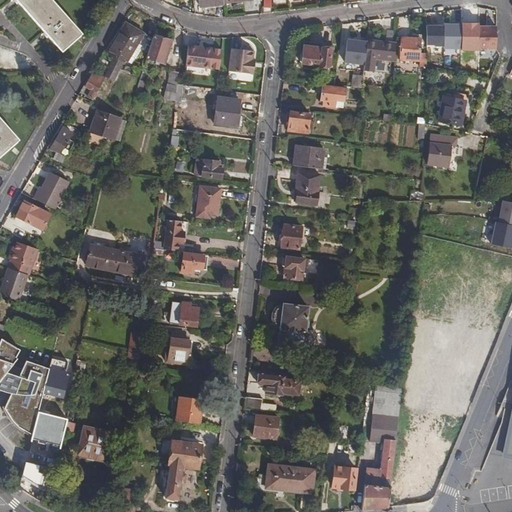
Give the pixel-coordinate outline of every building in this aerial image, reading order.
[(16,0),(62,53),(83,35),(52,0),(16,0)] [(124,61),(135,30),(125,25),(109,55),(111,56),(114,58),(122,62),(123,63),(124,61)] [(445,27),(444,48),(444,50),(462,51),(463,25),(455,25),(455,26),(451,26),(445,26),(445,27)] [(481,28),(481,26),(463,25),(462,51),(480,51),(480,49),(481,28)] [(135,30),(124,61),(127,63),(144,31),(136,27),(135,30)] [(427,47),(444,48),(445,27),(428,27),(427,47)] [(480,49),(497,50),(497,28),(481,28),(480,49)] [(154,37),(148,60),(165,65),(172,42),(154,37)] [(403,39),(401,61),(421,63),(423,40),(403,39)] [(368,43),(341,40),(339,57),(346,58),(345,63),(365,66),(368,43)] [(365,66),(364,72),(376,73),(377,61),(395,63),(397,49),(397,45),(379,43),(368,42),(368,43),(365,66)] [(204,49),(189,47),(188,49),(187,67),(220,71),(222,51),(204,49)] [(300,56),(300,61),(303,64),(330,67),(332,50),(323,49),(312,48),(305,47),(304,53),(300,56)] [(232,49),(229,71),(254,74),(257,52),(232,49)] [(111,65),(107,75),(114,79),(122,62),(114,58),(111,65)] [(146,66),(137,96),(143,98),(147,84),(145,83),(149,67),(146,66)] [(330,67),(319,66),(318,71),(317,70),(317,73),(318,75),(321,75),(321,74),(329,75),(330,67)] [(170,71),(166,100),(176,101),(178,86),(179,73),(170,71)] [(91,90),(87,97),(94,100),(102,83),(105,78),(94,72),(86,87),(91,90)] [(354,77),(352,88),(362,89),(363,78),(354,77)] [(325,101),(324,106),(344,109),(347,90),(324,87),(322,100),(325,101)] [(218,98),(215,124),(236,127),(240,101),(218,98)] [(444,98),(438,121),(459,126),(465,102),(444,98)] [(96,110),(89,131),(113,139),(113,137),(119,118),(119,117),(96,110)] [(296,124),(295,132),(308,134),(310,115),(290,113),(288,123),(296,124)] [(0,158),(20,141),(0,117),(0,158)] [(119,118),(113,137),(118,139),(124,119),(119,118)] [(288,123),(287,131),(295,132),(296,124),(288,123)] [(61,130),(50,149),(56,152),(64,156),(74,137),(61,130)] [(432,134),(430,164),(451,164),(452,144),(458,144),(458,135),(432,134)] [(297,147),(294,166),(322,170),(324,151),(297,147)] [(56,152),(53,158),(62,162),(64,156),(56,152)] [(220,162),(198,159),(196,176),(222,179),(223,169),(219,169),(220,162)] [(44,187),(38,198),(55,207),(69,179),(52,171),(44,187)] [(298,189),(296,204),(317,206),(321,176),(298,174),(296,189),(298,189)] [(41,185),(35,197),(38,198),(44,187),(41,185)] [(201,187),(197,217),(209,219),(210,216),(217,217),(220,190),(201,187)] [(481,200),(496,200),(498,192),(491,191),(490,196),(481,195),(481,200)] [(511,202),(503,200),(498,223),(511,225),(511,202)] [(388,202),(388,210),(410,209),(409,201),(388,202)] [(25,202),(16,217),(31,225),(35,217),(39,209),(25,202)] [(39,209),(31,225),(42,230),(50,215),(39,209)] [(168,219),(164,249),(176,251),(177,243),(181,244),(182,232),(186,233),(187,222),(168,219)] [(511,225),(498,223),(495,222),(491,238),(511,243),(511,225)] [(284,225),(281,247),(299,249),(302,227),(284,225)] [(11,261),(8,269),(28,276),(29,276),(38,251),(17,243),(16,248),(14,253),(12,252),(9,260),(11,261)] [(511,259),(432,244),(411,315),(401,396),(400,404),(399,416),(396,443),(391,484),(388,507),(428,502),(433,496),(443,472),(467,421),(511,305),(511,259)] [(91,245),(86,267),(114,271),(118,251),(91,245)] [(118,251),(114,271),(140,277),(144,256),(118,251)] [(183,253),(180,272),(188,273),(188,268),(193,269),(200,270),(206,266),(207,261),(203,256),(183,253)] [(288,269),(287,279),(302,281),(304,260),(286,258),(286,260),(282,259),(281,267),(285,267),(284,269),(288,269)] [(63,260),(61,265),(72,269),(74,263),(63,260)] [(8,269),(0,292),(20,299),(28,276),(8,269)] [(0,292),(0,291),(0,294),(19,301),(20,299),(0,292)] [(170,323),(196,326),(199,309),(189,309),(189,304),(173,302),(170,323)] [(283,304),(279,342),(307,346),(309,332),(305,331),(308,308),(283,304)] [(133,334),(130,354),(139,356),(141,347),(142,337),(142,335),(133,334)] [(28,431),(33,433),(44,391),(47,380),(50,368),(27,361),(21,374),(9,370),(22,354),(18,352),(23,346),(1,338),(0,342),(0,387),(1,388),(5,390),(10,392),(12,392),(6,406),(8,411),(10,415),(14,419),(16,421),(19,424),(23,428),(28,431)] [(166,352),(165,363),(175,364),(175,362),(182,363),(187,359),(189,342),(171,339),(169,353),(166,352)] [(77,360),(74,377),(82,379),(86,362),(77,360)] [(52,361),(50,368),(65,372),(67,365),(52,361)] [(50,368),(47,380),(53,381),(55,374),(64,376),(65,372),(50,368)] [(260,372),(258,392),(275,394),(278,396),(285,393),(298,395),(300,382),(289,381),(290,376),(260,372)] [(47,380),(44,391),(63,396),(68,377),(64,376),(55,374),(53,381),(47,380)] [(401,396),(375,392),(369,440),(384,441),(396,443),(399,416),(400,404),(401,396)] [(70,400),(45,394),(28,460),(22,486),(46,502),(70,400)] [(201,424),(204,400),(179,396),(176,420),(201,424)] [(244,409),(260,411),(275,413),(276,406),(261,404),(262,399),(245,397),(244,409)] [(255,416),(253,437),(274,440),(277,419),(255,416)] [(67,421),(64,434),(74,437),(77,424),(67,421)] [(85,429),(79,455),(103,460),(109,435),(85,429)] [(366,467),(361,511),(374,509),(388,507),(391,484),(396,443),(384,441),(380,472),(377,471),(376,484),(373,484),(374,471),(375,471),(376,468),(366,467)] [(171,466),(166,499),(179,500),(184,468),(198,470),(201,446),(174,442),(170,466),(171,466)] [(265,488),(282,491),(282,492),(310,497),(314,473),(268,466),(265,488)] [(335,466),(332,488),(352,490),(355,469),(335,466)] [(119,488),(116,511),(127,511),(131,490),(119,488)]
